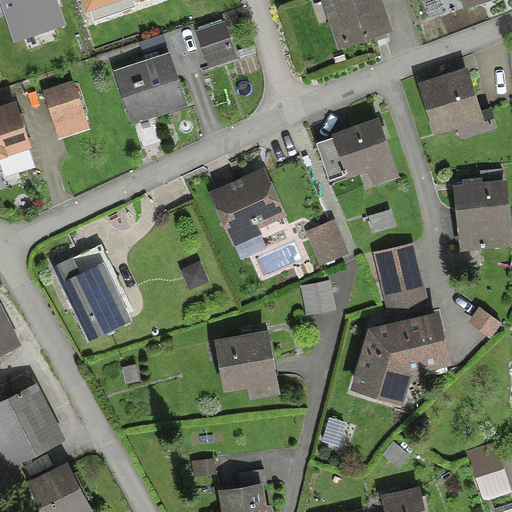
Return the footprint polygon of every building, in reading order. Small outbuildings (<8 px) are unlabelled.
[(64,29),(55,0),(0,0),(0,1),(13,44),(64,29)] [(83,0),(88,15),(131,0),(136,0),(138,2),(144,0),(83,0)] [(341,46),(384,31),(373,0),(331,0),(337,17),(332,19),(341,46)] [(222,25),(196,34),(208,67),(233,58),(222,25)] [(152,117),(185,106),(167,54),(113,73),(127,115),(149,108),(152,117)] [(464,75),(421,88),(434,130),(456,123),(460,138),(492,128),(487,112),(477,115),(464,75)] [(72,83),(45,91),(60,136),(87,127),(72,83)] [(0,157),(26,148),(12,106),(0,110),(0,157)] [(394,176),(375,123),(315,144),(327,180),(369,166),(374,183),(394,176)] [(279,214),(261,174),(213,196),(231,236),(279,214)] [(466,189),(455,190),(461,247),(478,245),(478,248),(508,244),(501,185),(480,187),(479,181),(465,183),(466,189)] [(372,233),(392,227),(387,211),(367,217),(372,233)] [(309,234),(321,262),(340,254),(328,226),(309,234)] [(390,315),(427,307),(413,245),(376,254),(390,315)] [(52,268),(87,340),(127,321),(99,264),(85,271),(77,255),(52,268)] [(327,282),(300,287),(305,315),(333,309),(327,282)] [(421,376),(445,370),(433,317),(402,325),(401,321),(392,323),(389,326),(388,329),(371,333),(355,387),(397,399),(404,372),(404,369),(419,365),(421,376)] [(251,395),(273,391),(263,335),(217,343),(225,387),(249,383),(251,395)] [(132,367),(121,370),(125,384),(136,381),(132,367)] [(23,394),(0,405),(0,426),(15,458),(48,442),(23,394)] [(397,466),(405,456),(391,444),(383,454),(397,466)] [(480,498),(506,489),(494,451),(467,460),(480,498)] [(192,463),(194,476),(211,474),(210,461),(192,463)] [(44,511),(87,511),(64,468),(31,485),(44,511)] [(223,511),(261,511),(258,487),(220,493),(223,511)] [(422,511),(417,490),(381,499),(384,511),(422,511)]
